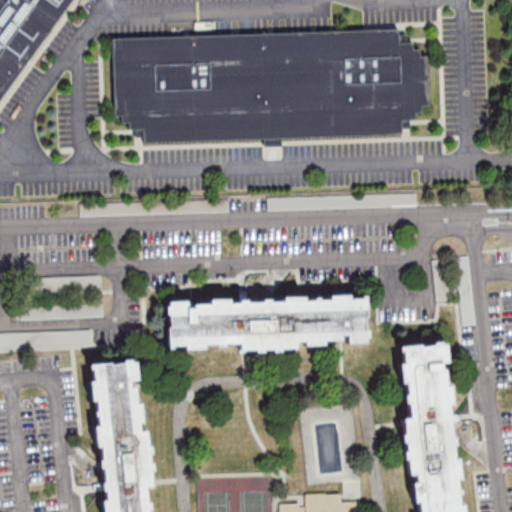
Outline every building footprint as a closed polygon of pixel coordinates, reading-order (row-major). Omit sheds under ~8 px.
[(0,0),(0,97),(70,0),(0,0)] [(112,37),(114,114),(121,114),(122,122),(128,121),(128,128),(142,128),(142,141),(401,133),(400,119),(414,118),(414,112),(421,111),(421,104),(428,104),(426,54),(419,54),(419,48),(412,48),(412,41),(398,41),(398,28),(112,37)] [(267,195),(267,209),(416,206),(416,192),(267,195)] [(166,299),(167,346),(369,341),(368,294),(166,299)] [(396,346),(413,511),(462,511),(444,341),(396,346)] [(87,362),(103,511),(150,511),(134,357),(87,362)] [(340,492),(305,493),(305,503),(278,503),(278,511),(359,511),(360,501),(340,501),(340,492)]
